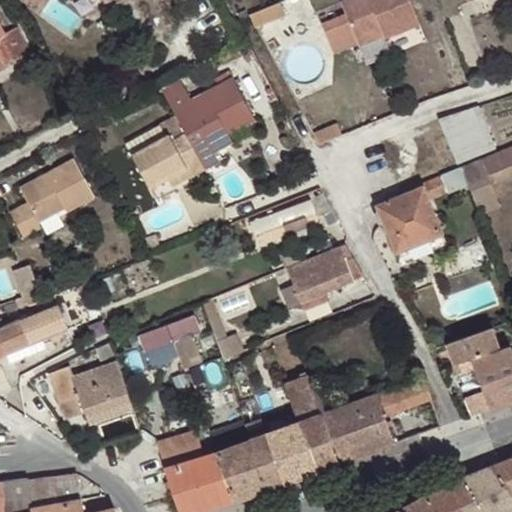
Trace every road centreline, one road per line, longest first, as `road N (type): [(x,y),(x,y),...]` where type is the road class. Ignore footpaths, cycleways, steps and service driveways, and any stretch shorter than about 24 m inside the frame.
road 1 (residential): [(459,443),(440,388),(346,207),(343,172),(374,133),(511,83)]
road 2 (tertiary): [(459,443),(267,511)]
road 3 (residential): [(0,408),(109,481),(132,511)]
